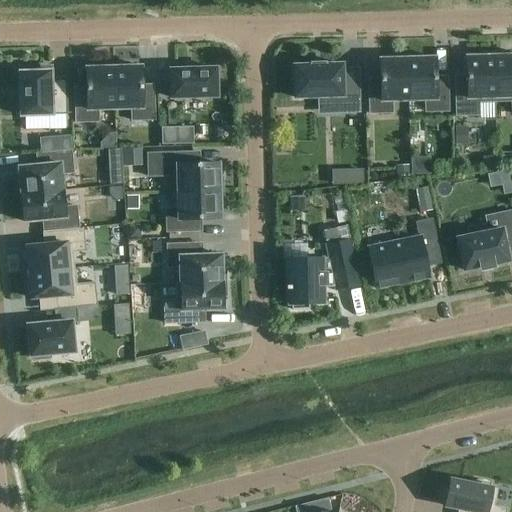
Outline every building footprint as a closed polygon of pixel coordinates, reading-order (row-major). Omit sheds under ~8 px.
[(511,56),(493,57),(495,103),(511,103),(511,115),(511,56)] [(477,104),(495,103),(493,57),(466,57),(466,81),(454,81),(455,116),(477,116),(477,104)] [(434,58),(407,59),(408,101),(425,100),(425,112),(448,112),(447,82),(435,82),(434,58)] [(408,101),(407,59),(380,60),(380,83),(368,84),(369,114),(392,113),(391,101),(408,101)] [(114,109),(113,63),(99,64),(99,68),(86,68),(87,92),(75,93),(75,123),(98,122),(98,110),(114,109)] [(128,63),(113,63),(114,109),(131,109),(131,121),(154,120),(153,90),(141,91),(140,67),(128,67),(128,63)] [(342,84),(341,65),(323,65),(323,64),(311,65),(293,66),(294,98),(335,97),(336,113),(359,112),(358,84),(342,84)] [(39,68),(18,69),(20,116),(67,115),(66,77),(50,78),(50,72),(39,72),(39,68)] [(216,97),(215,69),(170,70),(171,98),(216,97)] [(176,127),(160,127),(161,144),(177,143),(176,127)] [(455,128),(455,144),(467,144),(467,127),(455,128)] [(69,135),(53,137),(55,152),(70,151),(69,135)] [(140,149),(122,150),(123,166),(140,165),(140,149)] [(21,195),(62,191),(61,174),(73,173),(71,151),(70,151),(55,152),(41,154),(42,165),(35,166),(18,168),(21,195)] [(176,176),(177,190),(223,188),(223,177),(219,177),(218,164),(194,165),(194,153),(147,155),(148,177),(176,176)] [(424,157),(410,157),(410,174),(424,173),(424,157)] [(395,165),(395,175),(407,175),(407,165),(395,165)] [(361,170),(351,171),(351,184),(361,184),(361,170)] [(223,188),(177,190),(178,210),(166,210),(166,233),(197,232),(196,219),(202,219),(220,219),(220,206),(224,206),(223,188)] [(64,208),(62,191),(21,195),(23,222),(40,221),(47,220),(48,232),(51,231),(58,231),(78,229),(76,207),(64,208)] [(467,229),(468,236),(456,239),(462,271),(479,268),(479,270),(491,268),(491,265),(507,262),(503,241),(511,239),(511,211),(498,215),(501,230),(488,232),(486,225),(467,229)] [(417,236),(367,246),(376,288),(430,277),(427,266),(440,263),(431,219),(414,222),(417,236)] [(27,251),(23,251),(24,264),(28,263),(29,273),(74,269),(73,253),(85,251),(83,229),(50,232),(51,245),(26,247),(27,251)] [(140,240),(140,260),(150,259),(150,239),(140,240)] [(359,286),(349,240),(326,245),(329,260),(332,274),(335,291),(359,286)] [(179,268),(180,283),(226,281),(226,268),(221,268),(220,254),(202,255),(202,243),(167,244),(168,269),(179,268)] [(288,286),(286,286),(286,290),(288,290),(288,305),(291,305),(291,310),(309,309),(309,305),(323,304),(322,288),(322,286),(325,286),(325,280),(325,274),(332,274),(329,260),(322,260),(321,259),(287,260),(288,286)] [(29,283),(25,283),(26,296),(30,295),(31,299),(56,297),(58,309),(97,306),(94,283),(76,285),(74,269),(29,273),(29,283)] [(176,299),(165,299),(166,324),(199,323),(199,310),(222,309),(222,297),(227,297),(226,283),(180,284),(180,283),(175,284),(176,299)] [(92,307),(77,308),(78,321),(93,320),(92,316),(99,315),(98,306),(92,307)] [(55,323),(27,326),(30,356),(34,356),(35,360),(50,359),(50,355),(74,352),(71,323),(77,323),(75,308),(54,310),(55,323)] [(183,347),(194,345),(192,334),(181,336),(183,347)] [(444,488),(441,502),(445,503),(445,507),(458,509),(472,511),(505,511),(506,509),(494,506),(497,489),(489,488),(490,484),(476,481),(475,485),(450,480),(448,489),(444,488)] [(326,500),(297,507),(297,511),(312,511),(313,511),(328,508),(326,500)]
